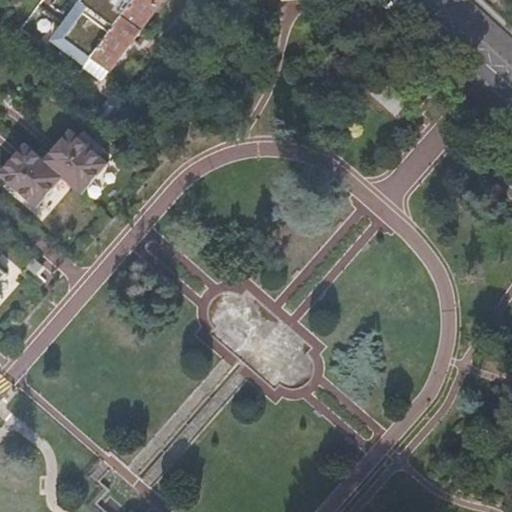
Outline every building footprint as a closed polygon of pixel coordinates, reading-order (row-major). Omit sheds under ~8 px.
[(82,0),(54,39),(87,63),(92,56),(109,70),(161,0),(82,0)] [(414,80),(407,88),(424,105),(431,97),(414,80)] [(110,96),(95,117),(106,125),(122,105),(110,96)] [(48,165),(30,149),(3,178),(39,212),(66,182),(85,199),(112,169),(75,136),(48,165)] [(0,303),(4,299),(0,296),(0,288),(10,278),(0,269),(0,258),(1,257),(0,256),(0,303)] [(45,271),(38,264),(30,271),(38,279),(45,271)]
